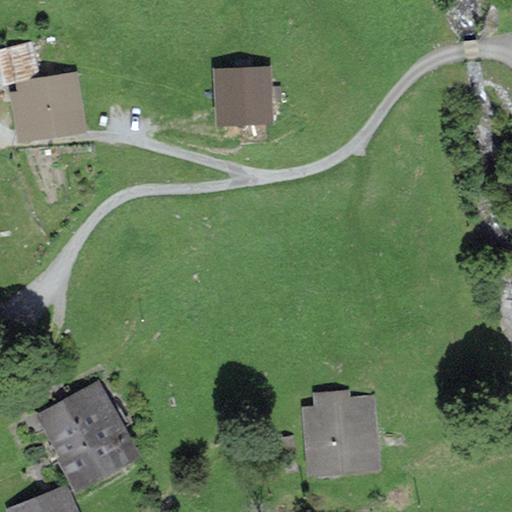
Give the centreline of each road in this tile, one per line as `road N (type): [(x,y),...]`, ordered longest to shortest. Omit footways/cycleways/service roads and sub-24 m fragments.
road 1 (residential): [(14,326),(96,215),(119,197),(319,167),(361,138),(427,63),(462,51),(511,52)]
road 2 (track): [(9,144),(108,137),(274,177)]
road 3 (track): [(375,375),(381,337),(353,233),(361,138)]
road 4 (track): [(67,255),(43,361),(0,397)]
